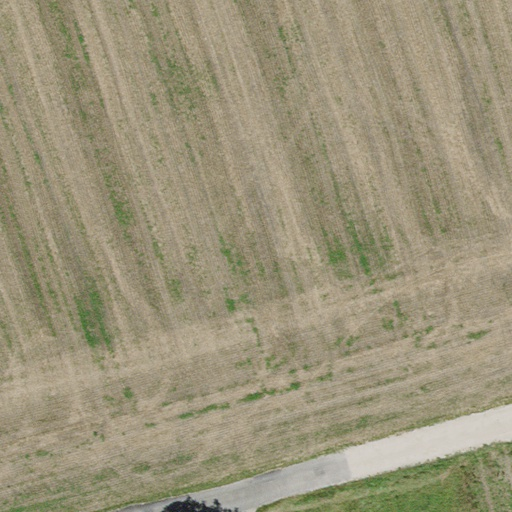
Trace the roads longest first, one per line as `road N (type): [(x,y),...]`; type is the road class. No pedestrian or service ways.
road 1 (track): [(195,511),(380,457)]
road 2 (track): [(511,422),(380,457)]
